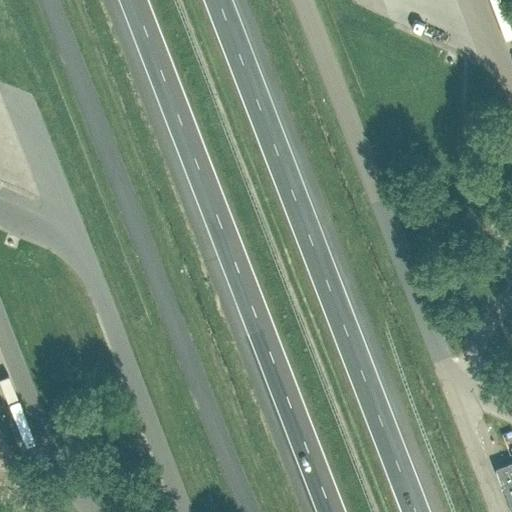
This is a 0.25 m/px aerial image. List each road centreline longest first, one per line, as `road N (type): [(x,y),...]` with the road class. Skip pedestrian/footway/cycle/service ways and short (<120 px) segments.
road 1 (motorway): [(132,0),(330,511)]
road 2 (motorway): [(417,511),(219,0)]
